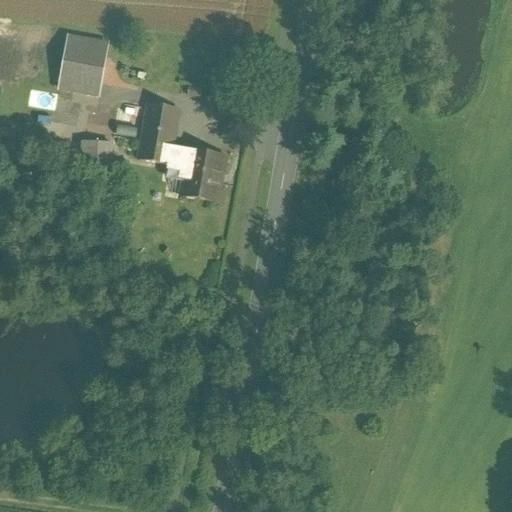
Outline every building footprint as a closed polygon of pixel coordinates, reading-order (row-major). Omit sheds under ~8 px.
[(59,91),(99,98),(108,46),(68,39),(59,91)] [(36,97),(33,116),(53,119),(56,100),(36,97)] [(170,166),(186,169),(188,153),(172,150),(179,112),(148,107),(138,162),(169,167),(170,166)] [(112,147),(31,142),(30,162),(82,165),(81,184),(110,186),(112,147)] [(186,169),(180,198),(218,205),(226,159),(189,152),(188,153),(186,169)]
